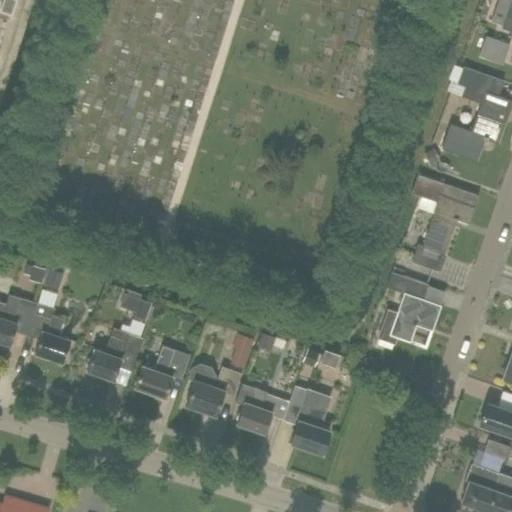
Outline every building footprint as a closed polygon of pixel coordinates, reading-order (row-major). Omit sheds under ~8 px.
[(511,0),(510,0),(501,25),(511,29),(511,31),(511,30),(511,0)] [(2,2),(0,8),(0,9),(12,13),(14,6),(2,2)] [(486,35),(479,54),(502,62),(509,44),(486,35)] [(511,99),(496,93),(502,78),(463,64),(457,80),(465,83),(461,93),(481,100),(471,129),(450,121),(441,145),(475,157),(483,135),(497,140),(511,99)] [(430,164),(439,159),(434,147),(424,152),(430,164)] [(444,172),(447,163),(439,161),(436,170),(444,172)] [(468,222),(474,205),(478,193),(418,173),(412,191),(436,200),(432,210),(433,210),(421,244),(417,243),(411,260),(438,269),(444,253),(444,252),(456,218),(468,222)] [(8,203),(4,215),(20,220),(23,208),(8,203)] [(41,283),(45,268),(32,264),(28,279),(41,283)] [(58,288),(63,272),(47,267),(42,283),(58,288)] [(427,282),(413,277),(391,269),(385,286),(403,292),(389,333),(409,340),(415,322),(432,327),(440,304),(422,298),(427,282)] [(19,332),(26,335),(37,301),(8,292),(5,302),(0,300),(0,340),(9,343),(13,331),(19,332)] [(146,319),(152,301),(124,292),(119,305),(134,310),(132,315),(146,319)] [(62,360),(69,338),(57,334),(63,317),(51,313),(53,306),(37,301),(26,335),(38,338),(34,351),(62,360)] [(193,322),(196,315),(186,311),(183,318),(193,322)] [(130,370),(141,336),(112,326),(104,351),(92,347),(85,368),(113,378),(117,365),(130,370)] [(229,362),(244,367),(254,336),(237,331),(231,347),(234,347),(229,362)] [(271,349),(275,335),(262,331),(257,345),(271,349)] [(181,377),(189,354),(161,344),(153,367),(142,363),(134,385),(164,395),(171,374),(181,377)] [(511,345),(501,375),(511,379),(511,345)] [(314,365),(319,351),(307,347),(302,361),(314,365)] [(335,367),(340,354),(324,349),(320,362),(335,367)] [(363,371),(375,366),(372,356),(359,360),(363,371)] [(212,365),(200,360),(191,365),(187,376),(193,378),(185,402),(216,413),(224,390),(234,393),(241,372),(222,365),(216,384),(213,383),(216,374),(212,365)] [(271,413),(283,417),(289,400),(266,392),(267,390),(242,381),(235,400),(242,403),(236,421),(264,431),(271,413)] [(289,400),(283,417),(283,418),(297,423),(291,440),(322,451),(330,427),(320,424),(331,396),(319,392),(318,392),(295,384),(290,398),(289,400)] [(479,423),(511,434),(511,410),(486,402),(479,423)] [(483,451),(504,459),(509,445),(488,437),(483,451)] [(460,499),(485,508),(498,472),(481,466),(481,465),(471,461),(465,477),(467,478),(460,499)] [(511,511),(511,477),(498,472),(485,508),(496,511),(511,511)] [(10,505),(0,502),(0,511),(47,511),(49,507),(13,496),(10,505)]
